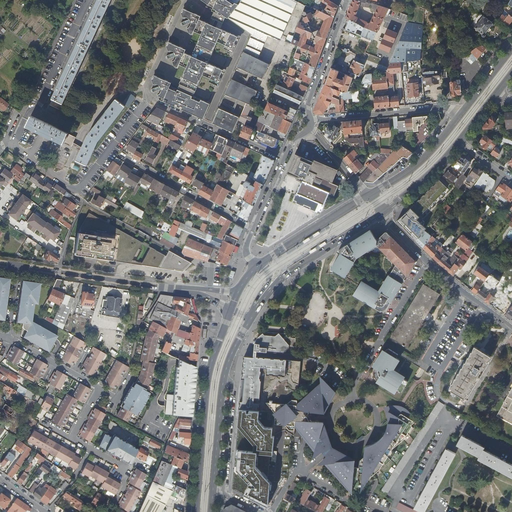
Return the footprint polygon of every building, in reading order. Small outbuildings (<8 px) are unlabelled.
[(60,102),(63,103),(110,0),(98,0),(53,98),(56,99),(54,104),(58,106),(60,102)] [(226,16),(229,18),(242,0),(231,0),(231,1),(229,0),(229,1),(228,0),(206,0),(214,6),(213,7),(212,10),(214,12),(216,9),(226,16)] [(255,29),(268,35),(280,40),(297,1),(294,0),(242,0),(229,18),(252,34),(255,29)] [(297,0),(297,1),(305,5),(311,8),(312,7),(313,5),(313,4),(306,1),(306,0),(297,0)] [(321,7),(326,8),(336,12),(338,6),(330,1),(328,0),(319,0),(324,3),(321,7)] [(349,20),(354,21),(353,22),(364,26),(377,32),(388,8),(379,6),(368,3),(366,2),(357,0),(352,0),(350,6),(346,19),(349,20)] [(388,8),(391,1),(390,0),(382,0),(381,5),(380,4),(379,6),(388,8)] [(312,7),(311,8),(309,14),(310,16),(310,17),(311,17),(312,17),(315,16),(324,20),(324,21),(332,24),(334,17),(320,11),(312,7)] [(201,19),(200,19),(197,17),(198,14),(184,8),(182,12),(184,17),(186,16),(187,16),(188,17),(189,17),(190,18),(183,21),(182,22),(181,22),(181,23),(181,24),(182,24),(182,25),(183,25),(184,25),(192,22),(191,23),(191,24),(190,25),(189,27),(188,28),(190,32),(193,34),(194,31),(195,31),(202,34),(199,40),(201,41),(198,47),(197,50),(195,50),(194,52),(193,52),(192,55),(185,52),(184,52),(182,51),(183,47),(169,41),(167,45),(169,50),(171,50),(172,50),(173,50),(174,50),(175,51),(175,52),(167,55),(166,56),(166,57),(167,57),(167,58),(168,58),(169,58),(177,55),(177,56),(177,57),(176,58),(175,59),(174,60),(173,61),(175,65),(177,66),(178,67),(180,64),(187,67),(184,73),(186,74),(183,80),(179,89),(170,85),(168,84),(167,84),(168,81),(154,74),(152,78),(154,83),(156,83),(157,83),(158,83),(159,83),(160,84),(160,85),(153,88),(152,88),(151,88),(151,89),(151,90),(151,91),(152,91),(153,91),(162,88),(162,89),(161,90),(161,91),(161,92),(160,93),(158,94),(160,99),(161,99),(175,105),(181,108),(194,114),(195,112),(202,115),(202,117),(203,118),(210,103),(191,95),(196,86),(198,79),(200,80),(203,74),(211,78),(209,81),(213,83),(212,85),(215,87),(216,84),(218,85),(225,70),(208,62),(210,59),(209,59),(210,56),(209,56),(211,52),(214,46),(215,47),(218,41),(226,44),(224,48),(228,49),(227,52),(230,53),(231,51),(233,52),(240,37),(221,28),(209,23),(201,19)] [(321,9),(320,11),(334,17),(336,12),(326,8),(325,10),(321,9)] [(320,31),(310,27),(309,24),(311,23),(306,10),(303,11),(296,31),(298,32),(303,29),(304,30),(301,39),(299,38),(299,40),(293,38),(291,43),(298,46),(295,56),(294,58),(299,60),(299,59),(300,57),(302,58),(303,55),(306,55),(307,55),(310,61),(317,64),(321,54),(314,51),(315,48),(322,51),(330,27),(323,24),(320,31)] [(506,18),(502,15),(499,19),(508,26),(511,20),(511,10),(509,14),(506,18)] [(471,25),(482,34),(482,35),(482,36),(483,36),(483,37),(484,37),(485,36),(485,35),(485,34),(492,25),(493,25),(494,25),(494,24),(495,24),(495,23),(495,22),(494,22),(493,22),(492,22),(480,13),(471,25)] [(349,20),(346,29),(350,31),(355,32),(357,28),(361,29),(360,31),(362,32),(364,26),(353,22),(354,21),(349,20)] [(372,39),(377,32),(364,26),(362,32),(360,35),(370,39),(371,38),(372,39)] [(421,51),(422,35),(412,35),(414,28),(405,26),(386,72),(387,77),(388,88),(394,87),(393,72),(401,72),(400,62),(406,61),(421,60),(421,59),(421,51)] [(422,35),(423,27),(414,26),(414,28),(412,35),(422,35)] [(245,51),(258,58),(268,35),(255,29),(252,34),(245,51)] [(398,33),(387,29),(379,48),(390,53),(398,33)] [(475,53),(479,57),(485,49),(482,46),(480,48),(475,53)] [(245,51),(238,67),(263,78),(270,63),(258,58),(245,51)] [(294,58),(295,56),(286,51),(278,69),(288,74),(290,68),(291,65),(294,58)] [(353,77),(355,79),(357,75),(359,76),(364,65),(354,60),(348,71),(350,72),(349,76),(353,77)] [(302,73),(312,77),(316,67),(309,64),(305,63),(302,73)] [(353,77),(349,76),(345,74),(343,80),(337,78),(339,74),(337,74),(339,71),(331,67),(325,84),(334,88),(335,84),(336,85),(339,86),(340,86),(338,90),(341,91),(343,92),(346,92),(353,77)] [(422,69),(423,83),(426,82),(426,84),(438,83),(438,79),(440,79),(440,71),(434,71),(426,71),(426,69),(422,69)] [(299,79),(309,83),(312,77),(302,73),(299,79)] [(372,78),(371,74),(366,74),(363,79),(362,82),(361,84),(372,83),(372,78)] [(286,88),(290,90),(295,79),(287,75),(282,86),(286,88)] [(388,88),(387,77),(372,78),(372,83),(375,108),(390,107),(389,97),(389,95),(376,97),(375,89),(388,88)] [(251,104),(257,90),(232,79),(226,94),(247,102),(251,104)] [(462,94),(460,80),(456,81),(456,82),(451,82),(452,95),(457,95),(457,94),(462,94)] [(419,95),(418,83),(408,84),(409,96),(419,95)] [(294,92),(303,96),(308,87),(301,84),(299,90),(296,88),(294,92)] [(335,93),(339,95),(341,91),(338,90),(334,88),(325,84),(322,92),(332,96),(333,93),(335,92),(335,93)] [(286,88),(282,86),(280,85),(279,87),(277,91),(276,92),(283,95),(286,88)] [(301,102),(303,96),(294,92),(290,90),(286,88),(283,95),(290,98),(290,97),(295,99),(294,100),(298,102),(301,102)] [(332,96),(322,92),(314,110),(316,114),(324,113),(325,110),(326,111),(327,108),(326,107),(327,105),(329,106),(331,101),(340,105),(339,99),(332,96)] [(244,108),(247,102),(226,94),(219,109),(240,117),(242,113),(244,108)] [(390,107),(399,106),(398,96),(389,97),(390,107)] [(0,107),(4,110),(9,104),(1,97),(0,98),(0,107)] [(60,110),(63,103),(60,102),(58,106),(54,104),(56,99),(53,98),(50,105),(60,110)] [(88,135),(86,141),(80,152),(77,160),(86,165),(98,141),(125,106),(116,99),(88,135)] [(266,110),(286,118),(289,111),(269,103),(266,110)] [(159,124),(165,111),(155,106),(148,120),(159,124)] [(240,117),(219,109),(213,121),(234,130),(239,119),(240,117)] [(285,137),(292,121),(286,118),(266,110),(263,109),(260,115),(258,120),(254,129),(258,131),(270,136),(273,128),(278,130),(278,132),(278,134),(285,137)] [(250,122),(252,118),(242,113),(240,117),(239,119),(246,122),(246,121),(248,122),(250,122)] [(172,114),(169,122),(176,125),(179,118),(172,114)] [(71,146),(75,137),(68,134),(68,133),(31,116),(26,126),(71,146)] [(427,117),(427,116),(412,117),(412,119),(413,126),(414,132),(418,131),(418,129),(421,128),(421,126),(422,124),(424,123),(424,121),(424,120),(425,120),(425,119),(426,119),(427,117)] [(176,125),(174,128),(182,131),(187,121),(179,118),(176,125)] [(405,121),(398,121),(399,129),(399,132),(407,132),(406,127),(413,126),(412,119),(405,119),(405,121)] [(363,131),(362,120),(343,121),(344,129),(345,137),(349,136),(348,133),(363,131)] [(249,139),(253,130),(250,128),(251,127),(248,126),(247,127),(246,126),(248,122),(246,121),(246,122),(244,126),(244,125),(240,135),(249,139)] [(378,124),(378,123),(373,124),(373,127),(371,127),(371,135),(379,134),(379,133),(378,124)] [(389,123),(378,124),(379,133),(390,132),(389,123)] [(163,127),(158,124),(155,131),(159,133),(168,138),(170,135),(161,130),(163,127)] [(326,132),(325,135),(331,143),(333,139),(335,136),(337,137),(339,133),(338,132),(339,131),(338,130),(339,128),(335,126),(333,129),(329,127),(328,128),(327,131),(326,132)] [(155,131),(148,127),(147,130),(144,135),(142,138),(141,140),(140,142),(142,144),(147,136),(155,141),(159,133),(155,131)] [(195,150),(196,147),(202,138),(206,129),(200,127),(196,134),(197,135),(193,143),(191,147),(195,150)] [(188,141),(193,143),(197,135),(196,134),(190,130),(185,139),(188,141)] [(274,146),(277,139),(270,136),(258,131),(255,139),(272,146),(274,146)] [(168,138),(159,133),(155,141),(158,143),(160,139),(168,144),(170,139),(168,138)] [(217,159),(220,160),(222,154),(229,139),(216,134),(212,143),(209,149),(218,153),(216,158),(217,159)] [(495,147),(497,144),(485,136),(481,142),(484,144),(483,146),(487,149),(487,148),(490,150),(492,147),(494,149),(495,147)] [(80,152),(86,141),(75,137),(71,146),(80,152)] [(208,153),(209,149),(212,143),(202,138),(196,147),(208,153)] [(365,153),(364,141),(363,138),(345,139),(347,141),(350,143),(351,144),(359,143),(360,149),(365,153)] [(126,148),(134,153),(135,150),(138,145),(139,144),(137,143),(138,140),(135,139),(134,141),(132,140),(126,148)] [(181,146),(176,143),(170,139),(168,144),(162,154),(164,154),(165,153),(167,149),(169,145),(179,150),(181,146)] [(181,154),(188,141),(185,139),(181,146),(179,150),(178,152),(181,154)] [(227,150),(231,152),(235,143),(235,142),(229,139),(222,154),(225,156),(227,150)] [(244,151),(246,147),(242,145),(242,147),(235,143),(231,152),(231,153),(241,157),(244,151)] [(408,158),(413,153),(400,144),(393,152),(390,154),(384,162),(391,168),(404,157),(408,158)] [(494,149),(491,153),(497,158),(500,154),(497,152),(499,150),(495,147),(494,149)] [(134,153),(132,156),(140,161),(143,154),(142,154),(140,153),(135,150),(134,153)] [(344,159),(350,165),(357,160),(355,157),(358,155),(354,150),(344,159)] [(149,151),(145,159),(153,163),(157,156),(149,151)] [(360,178),(364,183),(366,181),(378,168),(384,162),(390,154),(383,154),(381,154),(380,154),(373,161),(368,166),(369,167),(360,177),(360,178)] [(256,180),(263,184),(274,160),(263,155),(261,160),(262,160),(258,169),(256,168),(254,172),(252,170),(251,172),(249,176),(256,180)] [(337,170),(313,160),(313,161),(303,157),(302,159),(301,159),(302,157),(298,155),(297,157),(296,157),(290,171),(292,172),(291,174),(295,176),(296,174),(299,175),(298,177),(297,179),(300,180),(302,181),(301,182),(302,183),(298,193),(297,193),(295,199),(298,200),(297,202),(318,211),(319,209),(322,210),(329,193),(334,195),(338,186),(330,182),(331,180),(332,181),(337,170)] [(350,165),(356,173),(360,169),(362,168),(363,166),(360,163),(363,160),(360,157),(357,160),(350,165)] [(110,166),(107,170),(114,175),(120,166),(117,164),(120,160),(116,158),(114,161),(110,166)] [(236,169),(239,171),(244,159),(241,158),(239,164),(236,169)] [(461,158),(455,166),(459,169),(459,170),(464,173),(471,163),(466,159),(465,161),(461,158)] [(124,162),(120,166),(122,167),(118,173),(127,179),(131,172),(132,170),(125,165),(127,163),(124,162)] [(384,173),(391,168),(384,162),(378,168),(384,173)] [(17,176),(23,169),(16,164),(11,171),(17,176)] [(170,171),(180,177),(184,171),(173,165),(170,171)] [(226,169),(232,173),(235,168),(228,165),(226,169)] [(178,182),(182,184),(185,180),(190,182),(193,177),(185,172),(188,167),(186,167),(185,168),(184,171),(180,177),(178,182)] [(366,181),(374,182),(384,173),(378,168),(366,181)] [(475,168),(470,175),(477,180),(482,172),(479,169),(477,171),(475,168)] [(14,175),(6,169),(0,176),(8,182),(14,175)] [(218,184),(224,188),(232,173),(226,169),(218,184)] [(449,171),(445,175),(454,182),(458,178),(449,171)] [(484,171),(474,186),(479,189),(480,188),(486,192),(488,191),(489,190),(490,188),(491,189),(493,187),(494,185),(494,183),(495,181),(489,176),(489,175),(484,171)] [(127,179),(125,181),(136,187),(139,182),(142,178),(131,172),(127,179)] [(41,177),(34,173),(29,180),(48,193),(52,187),(57,190),(63,194),(66,191),(55,183),(53,186),(46,181),(44,183),(39,180),(41,177)] [(136,187),(134,190),(137,191),(142,183),(144,184),(149,187),(160,193),(164,184),(154,179),(149,176),(144,173),(142,178),(139,182),(136,187)] [(195,191),(198,193),(203,185),(209,175),(206,173),(202,180),(199,178),(198,180),(196,178),(192,184),(198,187),(195,191)] [(456,184),(461,187),(462,185),(467,177),(463,174),(456,184)] [(477,180),(470,175),(464,184),(471,188),(477,180)] [(9,184),(0,177),(0,195),(1,194),(0,193),(0,188),(3,184),(6,187),(9,184)] [(245,200),(254,205),(263,184),(256,180),(255,184),(247,181),(240,197),(245,200)] [(398,221),(416,241),(425,230),(426,228),(421,224),(417,220),(419,218),(448,189),(440,180),(405,214),(398,221)] [(164,184),(160,193),(170,199),(174,190),(164,184)] [(209,199),(221,205),(229,190),(224,188),(218,184),(217,184),(216,187),(214,191),(209,199)] [(494,194),(499,198),(501,195),(507,186),(504,184),(503,186),(501,184),(494,194)] [(198,193),(209,199),(214,191),(209,188),(210,187),(208,186),(207,187),(203,185),(198,193)] [(511,189),(507,186),(501,195),(511,202),(511,199),(511,189)] [(52,187),(48,193),(53,196),(57,190),(52,187)] [(93,187),(91,190),(106,198),(109,200),(115,203),(117,200),(93,187)] [(170,199),(167,205),(172,207),(179,192),(174,190),(170,199)] [(32,201),(20,192),(18,195),(21,198),(15,205),(12,202),(7,208),(11,211),(8,215),(16,221),(32,201)] [(109,200),(106,198),(105,198),(96,194),(95,196),(96,196),(95,198),(94,197),(92,202),(101,207),(104,201),(108,203),(109,200)] [(194,200),(185,196),(181,204),(190,208),(194,200)] [(66,198),(62,203),(64,205),(71,209),(73,206),(74,207),(75,205),(66,198)] [(247,220),(254,205),(245,200),(243,203),(244,204),(241,211),(239,210),(237,214),(247,220)] [(192,210),(199,213),(202,205),(195,201),(192,210)] [(123,208),(139,217),(142,219),(142,218),(145,213),(138,209),(135,207),(127,202),(123,208)] [(74,216),(76,213),(71,209),(64,205),(62,208),(60,207),(59,209),(60,210),(63,212),(65,210),(67,211),(65,214),(69,217),(71,214),(74,216)] [(199,213),(199,214),(207,218),(210,210),(202,205),(199,213)] [(52,209),(49,214),(59,221),(61,219),(62,216),(52,209)] [(213,211),(210,218),(224,225),(227,219),(213,211)] [(75,250),(74,253),(130,262),(142,242),(141,242),(142,240),(137,238),(136,239),(90,213),(89,214),(88,214),(86,218),(87,219),(78,234),(77,238),(78,238),(76,250),(75,250)] [(47,224),(33,214),(28,222),(31,225),(28,228),(34,233),(37,229),(41,232),(41,231),(44,234),(42,238),(48,242),(51,239),(54,241),(61,232),(47,223),(47,224)] [(478,215),(466,230),(470,234),(482,219),(478,215)] [(61,219),(59,221),(69,229),(71,226),(65,222),(61,219)] [(224,225),(222,228),(226,230),(231,221),(227,219),(224,225)] [(177,227),(180,222),(175,220),(169,232),(169,233),(174,236),(177,227)] [(161,229),(166,231),(166,232),(170,225),(165,222),(161,229)] [(184,223),(180,222),(177,227),(205,239),(208,233),(204,232),(200,230),(190,226),(184,223)] [(231,233),(239,238),(244,228),(236,224),(231,233)] [(424,248),(438,263),(451,248),(451,247),(448,245),(444,250),(444,249),(441,252),(439,250),(452,234),(450,232),(448,234),(448,235),(447,237),(446,236),(439,244),(435,248),(431,244),(435,240),(438,237),(446,229),(442,225),(433,235),(432,237),(424,248)] [(218,235),(217,237),(236,245),(238,239),(227,235),(225,238),(224,237),(223,239),(222,238),(226,230),(222,228),(218,235)] [(360,281),(352,295),(380,312),(380,311),(383,312),(384,310),(386,311),(416,262),(407,253),(402,248),(389,235),(388,233),(387,233),(386,233),(385,233),(384,233),(377,240),(372,232),(370,229),(338,250),(340,253),(342,256),(339,258),(338,256),(332,265),(332,266),(332,267),(332,268),(332,269),(332,270),(333,270),(344,277),(356,258),(370,249),(371,250),(376,247),(381,251),(382,250),(395,264),(388,276),(387,275),(378,290),(376,290),(360,281)] [(416,241),(424,248),(432,237),(425,230),(416,241)] [(160,242),(173,249),(175,245),(181,240),(174,236),(169,233),(168,233),(166,232),(166,231),(160,242)] [(320,234),(318,232),(303,242),(304,244),(310,240),(314,238),(314,237),(320,234)] [(467,250),(468,248),(473,243),(462,234),(456,241),(467,250)] [(217,237),(213,236),(210,243),(221,247),(219,251),(221,251),(231,255),(236,245),(217,237)] [(208,261),(213,248),(188,237),(182,251),(182,253),(184,255),(208,261)] [(315,248),(309,252),(310,254),(326,244),(325,242),(319,245),(315,247),(315,248)] [(178,257),(179,256),(170,251),(166,256),(151,247),(141,263),(142,263),(182,270),(191,263),(185,259),(178,257)] [(438,263),(449,272),(456,262),(462,255),(457,251),(455,255),(454,255),(448,263),(446,261),(452,253),(454,250),(451,248),(438,263)] [(449,272),(453,275),(460,267),(462,269),(470,259),(469,258),(470,257),(474,252),(468,248),(467,250),(465,252),(464,252),(462,255),(456,262),(449,272)] [(57,259),(58,257),(48,250),(44,257),(48,260),(50,258),(55,261),(56,260),(58,261),(59,260),(57,259)] [(231,255),(221,251),(217,260),(217,262),(221,264),(221,262),(227,265),(231,255)] [(481,267),(491,274),(493,271),(483,263),(481,267)] [(491,274),(481,267),(479,266),(474,273),(485,281),(491,274)] [(505,316),(509,311),(493,299),(499,291),(504,284),(491,274),(485,281),(483,284),(487,286),(489,284),(494,288),(490,293),(489,292),(488,294),(485,294),(479,290),(476,294),(505,316)] [(0,318),(4,320),(11,278),(10,278),(2,277),(2,279),(0,278),(0,318)] [(62,329),(74,298),(65,294),(56,290),(62,279),(57,279),(54,285),(48,299),(60,304),(52,323),(62,329)] [(22,332),(21,335),(23,336),(35,322),(32,320),(35,303),(38,303),(41,283),(23,280),(17,321),(23,322),(23,326),(23,327),(24,328),(24,329),(23,331),(22,332)] [(472,291),(476,294),(479,290),(483,285),(479,282),(472,291)] [(423,285),(394,333),(408,345),(415,334),(417,335),(423,325),(421,324),(439,295),(423,285)] [(82,304),(91,306),(92,306),(94,294),(87,293),(87,292),(83,292),(83,293),(82,293),(81,304),(82,304)] [(160,294),(157,302),(158,302),(161,304),(163,300),(168,301),(174,304),(177,305),(175,311),(175,310),(189,317),(201,323),(201,322),(197,317),(195,315),(195,314),(192,304),(190,299),(160,294)] [(105,312),(119,314),(121,299),(108,297),(107,300),(103,299),(102,308),(106,309),(105,312)] [(157,302),(146,318),(149,319),(158,302),(157,302)] [(153,321),(165,328),(173,309),(170,308),(161,304),(158,302),(149,319),(153,321)] [(165,328),(166,329),(172,332),(175,334),(176,334),(177,331),(181,321),(186,323),(189,317),(175,310),(175,311),(173,310),(173,309),(165,328)] [(149,329),(160,335),(162,337),(166,329),(165,328),(153,321),(149,329)] [(481,333),(488,326),(481,321),(475,329),(481,333)] [(35,322),(23,336),(49,351),(58,335),(35,322)] [(189,334),(187,339),(198,343),(200,328),(193,325),(192,325),(191,333),(190,332),(189,334)] [(117,416),(127,421),(132,412),(136,415),(138,411),(140,412),(140,410),(149,396),(147,395),(149,392),(145,390),(151,380),(155,363),(153,363),(158,339),(160,335),(149,329),(146,335),(140,360),(143,361),(140,374),(132,386),(131,386),(122,402),(124,402),(117,416)] [(176,334),(175,334),(175,336),(185,339),(187,339),(189,334),(177,331),(176,334)] [(179,359),(196,367),(198,343),(187,339),(185,339),(175,336),(175,334),(172,332),(170,339),(171,340),(184,344),(181,350),(187,352),(189,352),(189,357),(179,355),(179,359)] [(257,344),(256,351),(278,353),(282,354),(287,350),(289,348),(289,346),(295,347),(295,344),(296,336),(296,335),(274,333),(265,332),(264,332),(257,338),(256,338),(256,344),(257,344)] [(408,345),(394,333),(391,338),(407,347),(408,345)] [(87,343),(84,341),(75,336),(70,343),(81,350),(83,347),(83,346),(85,347),(87,343)] [(161,351),(166,353),(167,353),(171,344),(165,341),(161,351)] [(81,350),(70,343),(66,351),(78,358),(80,355),(79,354),(80,353),(81,350)] [(21,358),(25,351),(14,345),(13,348),(12,349),(11,348),(9,351),(21,358)] [(106,354),(93,347),(91,350),(93,351),(92,352),(90,355),(101,361),(106,354)] [(463,400),(475,378),(476,379),(479,373),(488,357),(473,347),(448,390),(463,400)] [(379,357),(374,365),(375,366),(374,368),(380,372),(381,374),(377,381),(390,388),(396,392),(397,392),(399,393),(401,393),(407,383),(391,372),(399,360),(396,358),(398,355),(388,349),(387,350),(386,351),(385,352),(384,353),(383,354),(382,355),(380,357),(379,357)] [(7,354),(7,355),(8,356),(8,357),(6,359),(17,365),(21,358),(9,351),(7,354)] [(78,358),(66,351),(62,358),(73,365),(74,362),(75,361),(76,361),(78,358)] [(97,368),(101,361),(90,355),(89,358),(88,359),(87,358),(85,362),(97,368)] [(304,436),(318,453),(330,443),(329,441),(328,439),(327,437),(326,435),(324,435),(323,433),(323,432),(325,431),(324,429),(324,427),(324,425),(323,422),(312,421),(311,419),(310,420),(308,417),(308,416),(308,415),(311,412),(311,413),(313,411),(324,412),(325,409),(326,407),(327,404),(327,403),(326,403),(326,401),(327,400),(328,400),(329,401),(331,398),(332,396),(333,395),(335,393),(325,381),(299,404),(297,403),(300,362),(244,357),(232,491),(239,495),(240,497),(246,501),(247,498),(250,499),(266,501),(270,460),(275,461),(276,460),(277,451),(271,450),(272,435),(273,427),(285,428),(285,429),(294,435),(294,436),(302,437),(302,436),(304,436)] [(46,367),(48,364),(37,358),(33,365),(45,372),(47,369),(46,368),(46,367)] [(178,362),(178,365),(181,365),(196,372),(196,369),(196,367),(179,359),(178,362)] [(127,371),(129,367),(117,360),(112,368),(123,374),(125,371),(126,370),(127,371)] [(93,376),(97,368),(85,362),(83,365),(84,366),(83,367),(82,370),(93,376)] [(43,375),(45,372),(33,365),(30,372),(34,375),(39,378),(40,378),(41,376),(42,375),(43,375)] [(165,414),(192,416),(196,372),(181,365),(178,365),(178,367),(176,367),(174,395),(167,394),(165,414)] [(0,372),(3,374),(7,376),(10,371),(2,367),(0,370),(0,372)] [(123,374),(112,368),(108,375),(121,382),(123,379),(121,378),(122,377),(123,374)] [(34,375),(30,372),(29,373),(21,369),(19,372),(28,376),(32,379),(32,378),(34,375)] [(52,376),(63,382),(67,376),(57,370),(56,372),(55,373),(54,372),(52,376)] [(121,382),(108,375),(104,382),(115,389),(117,386),(117,385),(119,386),(121,382)] [(60,389),(63,382),(52,376),(50,379),(51,380),(50,381),(49,384),(51,385),(55,387),(60,389)] [(22,400),(25,396),(0,381),(0,386),(3,388),(1,391),(5,393),(7,391),(22,400)] [(76,389),(88,396),(90,393),(89,392),(89,391),(91,389),(80,383),(76,389)] [(511,386),(498,413),(504,416),(506,413),(509,414),(508,416),(511,417),(511,386)] [(78,399),(83,403),(84,400),(85,399),(86,400),(88,396),(76,389),(72,396),(78,399)] [(63,401),(75,407),(77,404),(75,403),(76,402),(78,399),(72,396),(67,394),(63,401)] [(53,403),(55,399),(48,395),(45,399),(43,403),(42,405),(44,407),(45,407),(44,409),(48,411),(49,410),(53,403)] [(73,410),(75,407),(63,401),(60,407),(70,413),(71,411),(72,410),(73,410)] [(385,496),(444,405),(438,402),(380,492),(385,496)] [(6,404),(2,408),(11,414),(13,415),(15,411),(6,404)] [(68,416),(70,413),(60,407),(56,414),(67,421),(69,418),(68,417),(68,416)] [(369,480),(401,428),(409,414),(408,413),(407,412),(405,411),(404,410),(403,409),(401,408),(400,408),(398,407),(396,407),(395,407),(393,407),(392,407),(390,407),(388,408),(387,408),(385,410),(386,412),(386,414),(387,416),(387,419),(388,421),(388,423),(387,425),(387,427),(386,429),(386,431),(385,433),(385,435),(384,437),(382,436),(381,438),(380,439),(379,440),(377,441),(376,442),(374,443),(374,445),(372,446),(371,446),(370,445),(369,445),(368,445),(367,446),(365,446),(364,457),(359,461),(358,467),(358,473),(362,474),(362,490),(369,480)] [(102,420),(106,414),(95,408),(94,410),(93,412),(92,411),(90,414),(102,420)] [(56,414),(52,421),(62,427),(63,425),(64,423),(66,424),(67,421),(56,414)] [(98,427),(102,420),(90,414),(88,417),(90,418),(89,419),(88,421),(98,427)] [(394,453),(391,450),(409,435),(413,428),(410,426),(415,422),(409,414),(401,428),(369,480),(390,460),(394,453)] [(190,420),(181,419),(180,432),(179,436),(185,436),(184,443),(189,443),(190,433),(191,425),(190,425),(190,420)] [(94,434),(98,427),(88,421),(86,424),(86,425),(84,425),(83,428),(94,434)] [(272,435),(285,429),(285,428),(273,427),(272,435)] [(80,435),(91,441),(94,434),(83,428),(81,431),(82,432),(81,433),(80,435)] [(35,429),(28,439),(35,444),(42,432),(40,431),(40,432),(38,432),(35,429)] [(106,429),(98,445),(120,458),(121,456),(124,457),(123,459),(130,464),(139,449),(106,429)] [(45,434),(42,432),(35,444),(42,448),(48,437),(46,436),(45,435),(45,434)] [(457,445),(479,457),(478,459),(511,477),(511,464),(483,449),(485,447),(462,435),(457,445)] [(154,445),(155,446),(159,448),(162,444),(146,436),(145,438),(146,438),(145,440),(150,442),(149,443),(154,445)] [(42,448),(49,452),(55,440),(53,438),(52,439),(50,439),(48,437),(42,448)] [(27,445),(23,442),(18,439),(15,443),(17,444),(25,449),(27,445)] [(55,440),(49,452),(56,455),(61,445),(59,444),(58,443),(59,442),(55,440)] [(332,447),(330,443),(318,453),(321,457),(323,459),(335,449),(333,447),(332,447)] [(56,455),(62,459),(69,447),(66,446),(65,447),(64,446),(61,445),(56,455)] [(167,445),(164,452),(174,456),(184,460),(188,462),(188,461),(189,454),(167,445)] [(28,446),(7,474),(12,478),(31,451),(33,452),(26,461),(30,464),(30,463),(33,460),(35,456),(38,453),(33,449),(28,446)] [(62,459),(69,463),(75,453),(73,452),(72,451),(72,450),(69,447),(62,459)] [(149,452),(140,447),(137,455),(145,459),(149,452)] [(446,448),(414,507),(422,511),(424,511),(456,453),(446,448)] [(335,449),(323,459),(351,493),(352,484),(357,479),(358,473),(358,467),(353,467),(354,460),(352,459),(350,459),(349,458),(346,457),(345,458),(344,458),(343,457),(342,456),(342,455),(339,453),(337,451),(336,450),(335,449)] [(43,462),(46,458),(45,458),(39,453),(38,453),(35,456),(43,462)] [(79,455),(75,453),(69,463),(68,465),(76,469),(81,458),(79,457),(78,456),(79,455)] [(174,456),(171,464),(180,468),(184,460),(174,456)] [(5,457),(1,464),(4,466),(9,459),(5,457)] [(162,460),(153,481),(170,489),(185,497),(186,489),(176,485),(175,487),(171,485),(175,474),(187,479),(187,471),(180,468),(171,464),(162,460)] [(82,472),(89,476),(95,464),(92,463),(92,464),(90,463),(88,462),(82,472)] [(47,473),(52,466),(53,464),(52,464),(50,463),(47,467),(43,464),(40,467),(47,473)] [(57,472),(59,473),(62,469),(58,467),(54,464),(53,464),(52,466),(58,471),(57,472)] [(89,475),(96,479),(103,467),(100,465),(99,467),(98,466),(95,464),(89,475)] [(103,467),(96,479),(103,483),(107,476),(107,474),(108,474),(109,472),(107,471),(106,470),(106,469),(103,467)] [(132,474),(144,481),(148,474),(137,468),(136,471),(135,472),(134,471),(132,474)] [(24,471),(18,481),(21,484),(26,477),(25,476),(27,474),(24,471)] [(139,488),(144,481),(132,474),(130,478),(131,478),(130,480),(129,482),(130,483),(139,488)] [(101,486),(108,491),(115,479),(111,477),(110,478),(109,477),(107,476),(103,483),(101,486)] [(108,491),(115,495),(121,484),(118,483),(116,482),(117,480),(115,479),(108,491)] [(66,481),(60,487),(63,490),(69,484),(66,481)] [(153,481),(147,495),(162,503),(170,489),(153,481)] [(33,493),(33,492),(39,485),(36,483),(30,491),(33,493)] [(34,494),(41,498),(48,489),(50,486),(46,483),(40,491),(37,489),(34,494)] [(127,492),(137,498),(141,491),(129,484),(128,487),(127,488),(129,489),(128,490),(127,492)] [(318,489),(314,487),(309,496),(312,497),(313,494),(315,495),(318,489)] [(48,489),(41,498),(47,503),(54,494),(48,489)] [(71,493),(67,491),(65,494),(68,497),(77,503),(75,506),(80,509),(84,502),(78,498),(71,493)] [(101,499),(103,501),(106,497),(99,492),(92,502),(98,506),(99,505),(98,504),(101,499)] [(121,498),(133,505),(137,498),(127,492),(125,495),(125,496),(123,495),(121,498)] [(11,499),(5,495),(2,493),(0,495),(0,504),(4,508),(11,499)] [(296,498),(287,493),(284,497),(293,503),(296,498)] [(304,504),(309,495),(305,493),(300,502),(304,504)] [(332,497),(327,494),(326,496),(325,496),(318,509),(322,511),(330,499),(331,500),(332,497)] [(147,495),(139,511),(160,511),(165,504),(162,503),(147,495)] [(6,511),(14,511),(15,511),(17,511),(18,511),(20,511),(24,511),(26,510),(31,511),(32,509),(17,498),(6,511)] [(119,506),(128,511),(129,511),(133,505),(121,498),(120,502),(121,503),(120,504),(119,506)] [(223,509),(222,511),(235,511),(233,511),(235,507),(231,504),(226,502),(223,504),(223,509)] [(396,509),(402,511),(418,511),(398,503),(396,509)]
